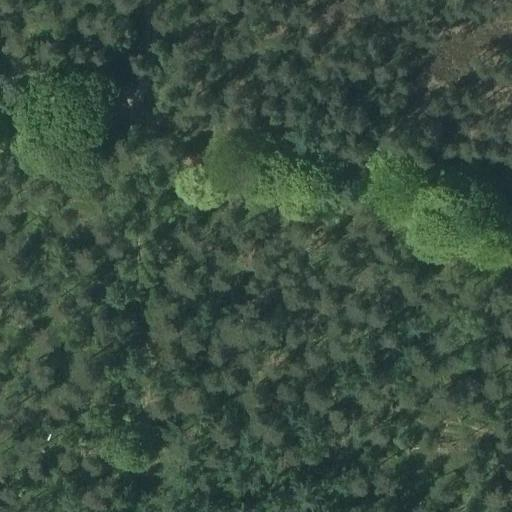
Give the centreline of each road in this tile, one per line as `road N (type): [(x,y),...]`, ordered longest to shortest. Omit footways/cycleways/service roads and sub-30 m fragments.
road 1 (track): [(511,195),(0,97)]
road 2 (track): [(153,0),(140,268),(152,511)]
